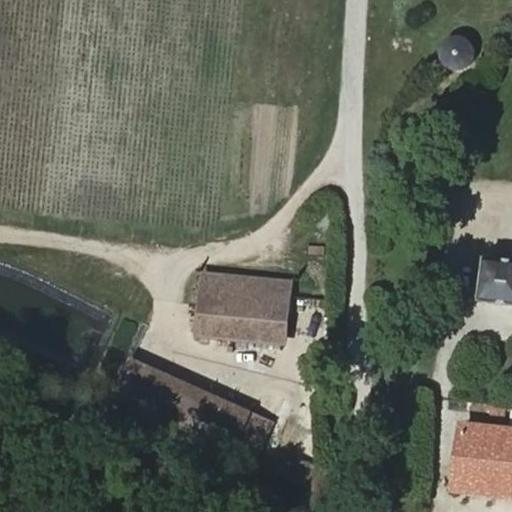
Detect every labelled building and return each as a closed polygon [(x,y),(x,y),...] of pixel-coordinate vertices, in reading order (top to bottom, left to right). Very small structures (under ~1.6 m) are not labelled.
[(440,52),(441,56),(441,60),(442,62),(444,65),(446,67),(449,69),(455,72),(459,72),(462,72),(466,71),(470,69),(473,66),(474,63),(476,60),(477,56),(476,51),(475,47),(473,43),(471,41),(468,39),(460,36),(456,36),(452,37),(448,39),(446,41),(443,44),(441,47),(440,52)] [(511,259),(489,257),(484,300),(511,302),(511,259)] [(272,426),(130,364),(114,403),(256,464),(272,426)] [(511,432),(466,427),(456,502),(511,508),(511,432)] [(271,474),(280,478),(289,458),(279,454),(271,474)] [(289,458),(280,478),(336,502),(344,484),(289,458)]
